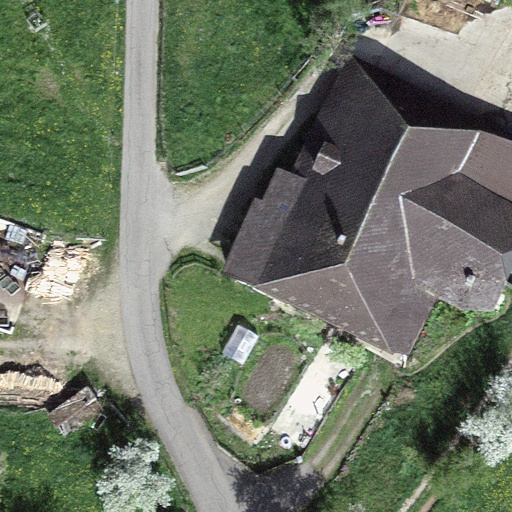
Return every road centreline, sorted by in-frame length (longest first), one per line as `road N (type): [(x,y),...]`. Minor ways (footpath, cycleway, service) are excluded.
road 1 (track): [(511,374),(416,511)]
road 2 (track): [(0,345),(155,371)]
